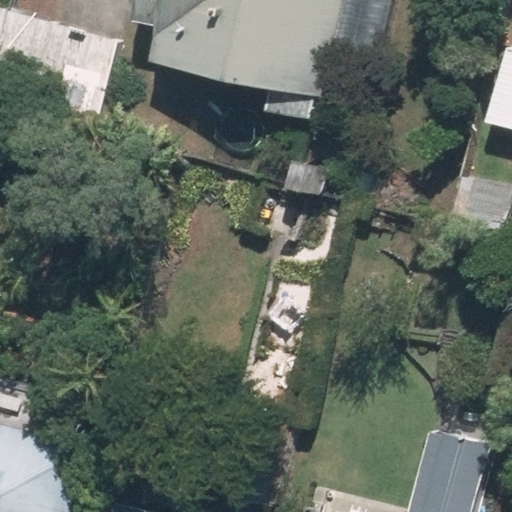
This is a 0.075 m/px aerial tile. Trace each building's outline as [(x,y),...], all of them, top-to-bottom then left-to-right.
[(353,64),(399,72),(411,0),(168,0),(167,9),(192,14),(185,54),(349,84),(353,64)] [(119,33),(0,2),(0,93),(97,119),(119,33)] [(0,511),(92,511),(125,395),(0,360),(0,511)] [(489,511),(504,441),(437,426),(418,511),(489,511)] [(210,511),(106,485),(99,511),(210,511)] [(390,511),(336,499),(332,511),(390,511)]
